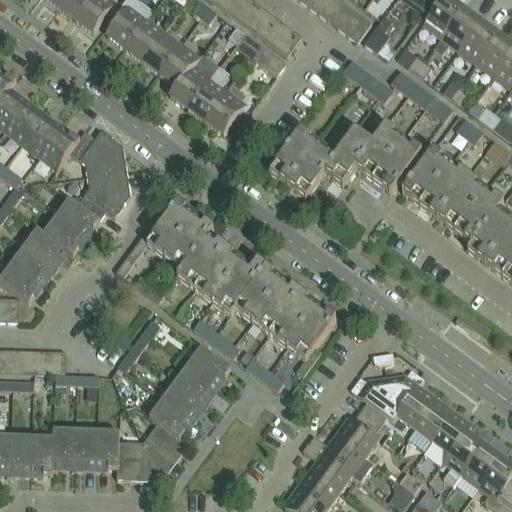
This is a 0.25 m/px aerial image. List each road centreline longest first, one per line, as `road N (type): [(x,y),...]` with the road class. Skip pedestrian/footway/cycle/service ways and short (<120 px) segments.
road 1 (residential): [(109,362),(50,343),(170,154)]
road 2 (residential): [(391,315),(170,154)]
road 3 (residential): [(253,511),(391,315)]
road 4 (residential): [(170,154),(0,28)]
road 5 (residential): [(511,306),(382,214)]
road 6 (residential): [(511,403),(391,315)]
road 7 (residential): [(12,511),(20,505),(139,511)]
